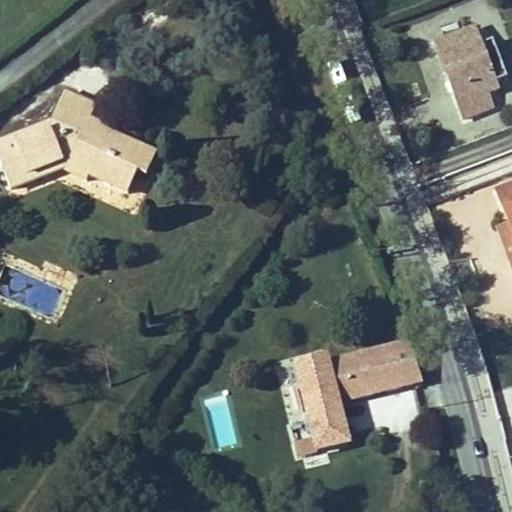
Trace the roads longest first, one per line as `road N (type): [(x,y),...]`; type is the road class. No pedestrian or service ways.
road 1 (secondary): [(320,0),(430,310),(480,511)]
road 2 (unclassified): [(0,99),(114,0)]
